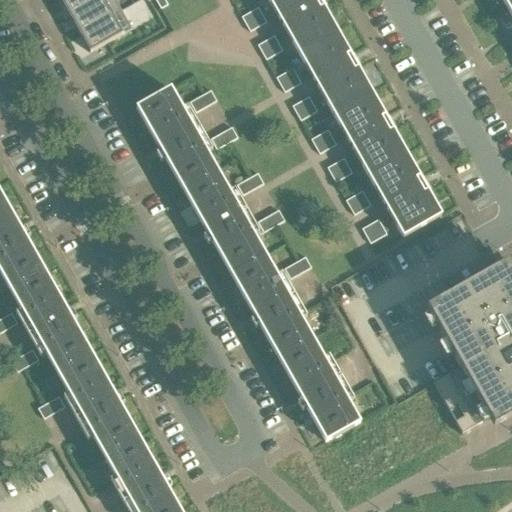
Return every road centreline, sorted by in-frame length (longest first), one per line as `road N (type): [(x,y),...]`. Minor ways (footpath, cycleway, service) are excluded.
road 1 (residential): [(0,74),(216,454),(243,454),(251,439),(5,0)]
road 2 (residential): [(511,212),(395,0)]
